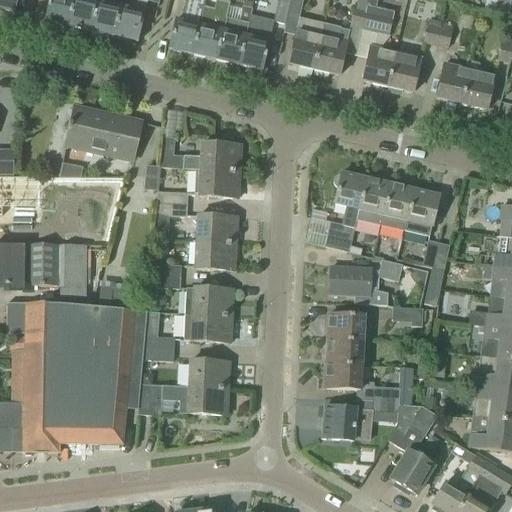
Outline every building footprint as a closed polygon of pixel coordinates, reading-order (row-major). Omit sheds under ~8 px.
[(0,0),(0,11),(11,14),(14,0),(0,0)] [(46,0),(42,22),(67,28),(73,0),(46,0)] [(83,0),(84,0),(83,0),(73,0),(67,28),(90,33),(97,3),(97,0),(83,0)] [(90,33),(113,38),(120,9),(121,0),(97,0),(97,3),(90,33)] [(166,51),(191,57),(198,27),(199,27),(203,10),(204,0),(186,0),(181,23),(173,21),(166,51)] [(288,7),(287,15),(299,17),(302,0),(288,0),(287,6),(288,7)] [(359,32),(365,0),(357,0),(356,7),(353,6),(348,30),(359,32)] [(365,0),(359,32),(387,38),(393,15),(375,11),(376,0),(365,0)] [(199,27),(191,57),(215,62),(225,19),(228,4),(216,1),(214,12),(203,10),(199,27)] [(238,22),(225,19),(215,62),(237,67),(249,18),(251,9),(242,7),(238,22)] [(133,12),(120,9),(113,38),(135,43),(142,14),(133,12)] [(271,23),(249,18),(237,67),(259,73),(271,23)] [(311,71),(322,24),(297,19),(286,65),(311,71)] [(433,49),(438,25),(427,22),(422,47),(433,49)] [(322,24),(311,71),(336,77),(346,31),(338,29),(338,28),(322,24)] [(438,25),(433,49),(446,52),(452,28),(438,25)] [(511,42),(501,40),(495,64),(508,67),(511,51),(511,42)] [(385,88),(393,54),(368,48),(360,82),(385,88)] [(393,54),(385,88),(410,94),(418,60),(393,54)] [(459,105),(467,71),(441,65),(433,99),(459,105)] [(468,71),(467,71),(459,105),(485,111),(493,77),(468,71)] [(139,124),(73,109),(64,147),(130,163),(139,124)] [(194,171),(198,171),(237,173),(239,147),(200,145),(199,159),(183,157),(171,156),(173,139),(161,137),(158,168),(194,171)] [(0,178),(10,179),(11,179),(11,155),(0,154),(0,178)] [(57,166),(44,163),(42,172),(55,175),(57,166)] [(144,169),(142,193),(155,194),(157,170),(144,169)] [(198,171),(194,171),(193,187),(198,187),(197,197),(236,199),(237,173),(198,171)] [(337,188),(333,206),(345,209),(341,226),(329,223),(325,238),(349,243),(353,228),(364,179),(340,174),(340,176),(339,175),(336,176),(333,179),(332,182),(333,185),(336,188),(337,188)] [(0,226),(9,226),(10,223),(23,224),(23,197),(36,197),(36,181),(10,180),(10,179),(0,178),(0,226)] [(353,229),(355,223),(379,229),(389,185),(364,179),(353,228),(353,229)] [(389,185),(379,229),(403,234),(403,232),(413,191),(389,185)] [(413,191),(403,232),(427,238),(437,197),(413,191)] [(156,195),(155,207),(186,208),(186,197),(156,195)] [(313,243),(318,207),(300,205),(295,241),(313,243)] [(155,207),(154,220),(185,221),(186,208),(155,207)] [(511,209),(499,208),(498,220),(499,220),(499,223),(511,224),(510,242),(511,242),(511,209)] [(194,243),(234,245),(235,219),(196,217),(194,243)] [(347,253),(349,243),(325,238),(323,248),(347,253)] [(493,256),(491,269),(511,271),(511,242),(510,242),(497,240),(495,256),(493,256)] [(234,245),(194,243),(193,270),(232,272),(234,245)] [(420,270),(430,272),(436,246),(426,244),(420,270)] [(430,272),(422,307),(435,310),(448,249),(436,246),(430,272)] [(0,247),(0,287),(58,289),(83,289),(85,247),(0,247)] [(401,269),(380,264),(376,281),(397,285),(401,269)] [(148,278),(179,279),(180,269),(149,267),(148,278)] [(483,268),(481,279),(504,282),(502,300),(511,301),(511,271),(491,269),(483,268)] [(368,290),(369,271),(330,269),(328,296),(353,298),(353,306),(386,308),(386,297),(368,290)] [(179,279),(148,278),(147,292),(178,293),(179,279)] [(58,305),(24,305),(24,337),(22,337),(22,340),(22,345),(21,345),(21,352),(21,406),(21,454),(31,455),(31,456),(58,456),(58,447),(122,446),(128,378),(139,379),(141,364),(142,351),(145,316),(140,315),(140,308),(128,307),(129,293),(112,292),(112,290),(98,289),(96,312),(84,311),(84,310),(59,307),(59,305),(58,305)] [(230,318),(231,292),(185,290),(183,315),(190,316),(230,318)] [(511,301),(502,300),(499,318),(469,314),(467,327),(483,329),(507,332),(511,332),(511,301)] [(24,337),(24,305),(5,305),(5,337),(22,337),(24,337)] [(391,311),(390,325),(410,326),(410,329),(420,330),(421,313),(391,311)] [(142,351),(172,352),(173,342),(156,341),(158,317),(145,316),(142,351)] [(190,316),(183,316),(182,343),(228,345),(230,318),(190,316)] [(325,342),(361,345),(361,343),(365,344),(366,318),(326,316),(325,342)] [(511,332),(507,332),(483,329),(480,358),(511,362),(511,332)] [(8,340),(8,352),(10,352),(21,352),(21,345),(22,345),(22,340),(8,340)] [(325,342),(323,367),(359,369),(361,345),(325,342)] [(172,366),(172,352),(142,351),(141,364),(172,366)] [(511,362),(480,358),(476,389),(499,392),(511,393),(511,362)] [(188,362),(186,389),(226,391),(227,365),(188,362)] [(323,367),(322,390),(358,392),(359,369),(323,367)] [(424,372),(416,371),(415,381),(424,382),(424,372)] [(145,377),(140,377),(140,387),(150,387),(150,382),(145,377)] [(135,418),(136,418),(148,419),(151,388),(138,387),(135,418)] [(226,391),(186,389),(160,388),(159,402),(177,403),(177,415),(224,417),(226,391)] [(511,393),(499,392),(476,389),(472,420),(511,424),(511,393)] [(371,391),(371,405),(398,406),(398,392),(371,391)] [(434,401),(424,400),(422,411),(432,412),(434,401)] [(0,453),(21,454),(21,406),(0,405),(0,453)] [(320,441),(352,444),(352,442),(368,443),(369,416),(396,417),(397,417),(398,409),(398,406),(371,405),(370,412),(323,408),(320,441)] [(386,444),(396,449),(396,450),(421,410),(398,409),(397,417),(396,417),(395,429),(386,444)] [(407,456),(390,484),(393,486),(391,489),(400,495),(402,492),(409,496),(413,498),(431,470),(429,469),(437,457),(418,446),(421,441),(422,442),(436,420),(421,410),(396,450),(407,456)] [(511,424),(472,420),(468,450),(511,455),(511,443),(511,424)] [(443,485),(429,508),(431,509),(429,511),(458,511),(486,466),(465,453),(459,462),(470,469),(455,493),(443,485)] [(511,484),(511,482),(486,466),(458,511),(488,511),(499,494),(504,497),(511,484)]
